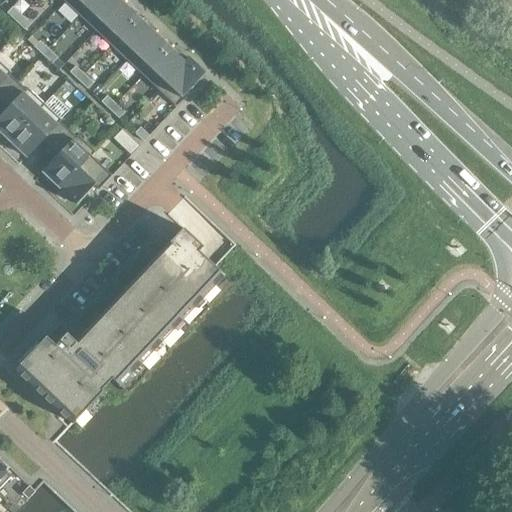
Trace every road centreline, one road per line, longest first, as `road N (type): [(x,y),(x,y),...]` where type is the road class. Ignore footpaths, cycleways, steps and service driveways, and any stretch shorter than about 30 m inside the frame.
road 1 (secondary): [(283,0),(511,242)]
road 2 (tertiary): [(511,295),(324,511)]
road 3 (secondary): [(511,178),(315,0)]
road 4 (tertiary): [(362,511),(511,354)]
road 5 (residential): [(229,105),(91,256)]
road 6 (residential): [(91,256),(0,354)]
road 7 (residential): [(0,170),(91,256)]
